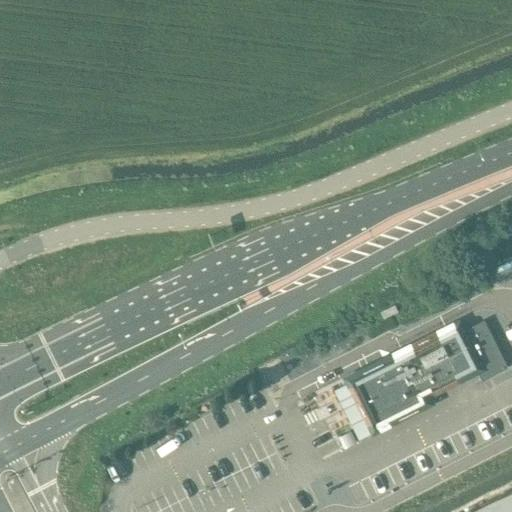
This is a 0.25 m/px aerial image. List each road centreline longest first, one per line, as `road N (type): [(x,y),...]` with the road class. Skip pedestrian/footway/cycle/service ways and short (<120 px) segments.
road 1 (primary): [(10,449),(511,189)]
road 2 (primary): [(511,147),(0,384)]
road 3 (unclassified): [(0,261),(99,226),(229,214),(304,196),(511,112)]
